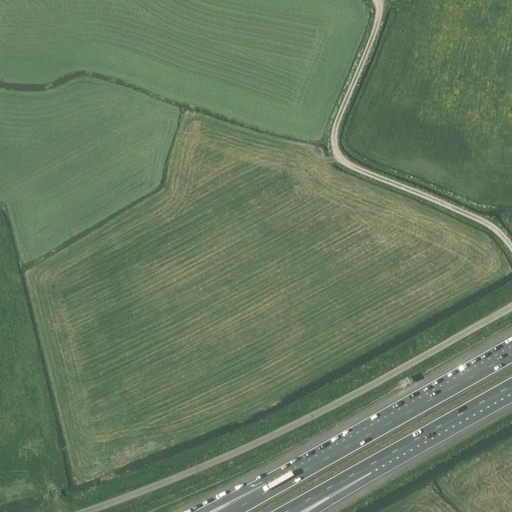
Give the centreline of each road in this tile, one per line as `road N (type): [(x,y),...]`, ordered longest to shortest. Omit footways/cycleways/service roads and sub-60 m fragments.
road 1 (unclassified): [(86,511),(298,423),(511,306)]
road 2 (track): [(511,251),(480,222),(337,158),(334,128),(372,35),(375,0)]
road 3 (motorway): [(511,354),(268,489)]
road 4 (motorway): [(365,467),(511,385)]
